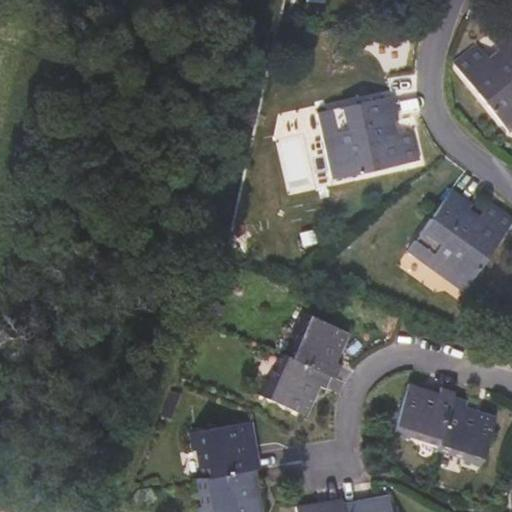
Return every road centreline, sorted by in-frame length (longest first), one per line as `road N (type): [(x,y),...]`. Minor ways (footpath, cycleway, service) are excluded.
road 1 (residential): [(511,384),(427,358),(382,366),(355,387),(345,461)]
road 2 (residential): [(458,0),(434,55),(452,136),(511,187)]
